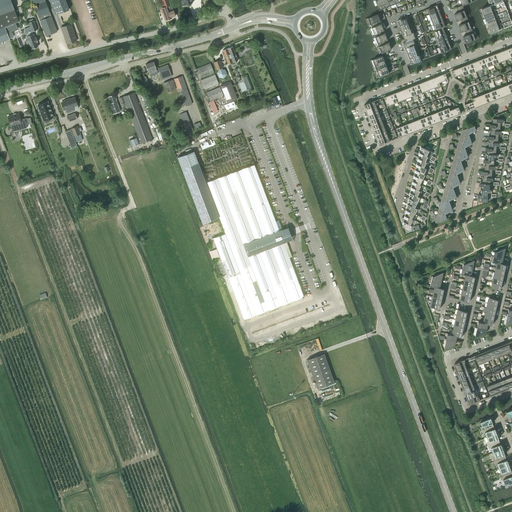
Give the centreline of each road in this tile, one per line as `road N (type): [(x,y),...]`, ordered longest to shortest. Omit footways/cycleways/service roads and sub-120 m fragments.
road 1 (track): [(472,511),(336,140),(327,84),(347,17),(344,0)]
road 2 (secondary): [(453,511),(314,128),(307,67)]
road 3 (tertiary): [(0,89),(233,27)]
road 4 (unclassified): [(0,70),(225,11)]
road 5 (track): [(81,69),(133,205),(121,211)]
road 6 (unclassified): [(0,96),(152,58)]
road 7 (residential): [(409,80),(357,101),(376,153),(417,137)]
